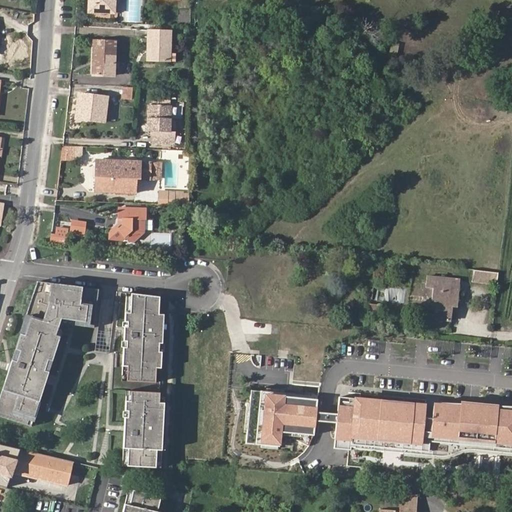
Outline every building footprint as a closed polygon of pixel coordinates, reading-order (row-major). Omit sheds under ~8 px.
[(90,0),(90,16),(116,17),(116,0),(90,0)] [(148,67),(170,68),(171,35),(150,34),(148,67)] [(116,48),(95,46),(93,79),(114,80),(116,48)] [(133,100),(134,87),(123,87),(122,100),(133,100)] [(86,118),(85,125),(104,127),(107,100),(80,97),(78,117),(86,118)] [(170,110),(149,109),(148,136),(150,136),(150,148),(174,149),(175,137),(168,137),(170,110)] [(77,124),(85,125),(86,118),(78,117),(77,124)] [(82,164),(83,151),(63,150),(61,163),(82,164)] [(151,162),(96,159),(95,193),(135,194),(135,181),(151,181),(151,179),(151,164),(151,162)] [(160,164),(151,164),(151,179),(159,179),(160,164)] [(158,210),(181,211),(182,197),(159,196),(158,210)] [(127,239),(132,243),(136,247),(144,238),(144,225),(146,224),(147,215),(132,214),(132,216),(129,216),(129,214),(119,213),(118,224),(123,224),(122,229),(117,234),(115,232),(109,239),(109,244),(121,245),(125,241),(127,239)] [(85,228),(72,226),(71,234),(84,236),(85,228)] [(56,236),(68,238),(69,231),(57,229),(56,236)] [(56,236),(51,236),(50,243),(67,246),(68,238),(56,236)] [(481,270),(474,270),(472,281),(497,285),(499,272),(481,270)] [(427,276),(426,286),(433,287),(459,290),(460,280),(427,276)] [(37,282),(0,395),(0,416),(31,426),(59,337),(55,335),(61,319),(75,321),(74,326),(84,327),(85,322),(94,324),(98,290),(37,282)] [(459,290),(433,287),(433,288),(430,310),(426,310),(425,317),(421,317),(420,326),(446,328),(447,321),(451,322),(452,312),(453,306),(457,306),(459,290)] [(125,302),(121,366),(127,367),(126,382),(155,383),(155,368),(160,369),(163,315),(158,315),(159,298),(131,294),(130,303),(125,302)] [(370,301),(369,314),(382,316),(383,303),(370,301)] [(55,335),(59,337),(64,324),(74,326),(75,321),(61,319),(55,335)] [(385,344),(393,345),(394,335),(386,335),(385,344)] [(511,344),(503,344),(501,358),(511,359),(511,344)] [(493,369),(495,350),(466,347),(464,366),(493,369)] [(494,387),(491,400),(507,403),(509,390),(494,387)] [(125,401),(122,449),(127,449),(126,466),(142,467),(143,450),(148,450),(150,403),(145,402),(146,392),(130,392),(130,401),(125,401)] [(434,432),(436,404),(360,398),(357,434),(443,441),(443,432),(434,432)] [(72,462),(0,445),(0,484),(5,486),(9,472),(66,485),(72,462)] [(127,489),(123,504),(128,505),(132,490),(127,489)] [(123,504),(121,511),(156,511),(161,497),(132,490),(128,505),(123,504)] [(380,507),(379,511),(415,511),(417,494),(402,493),(400,509),(380,507)]
